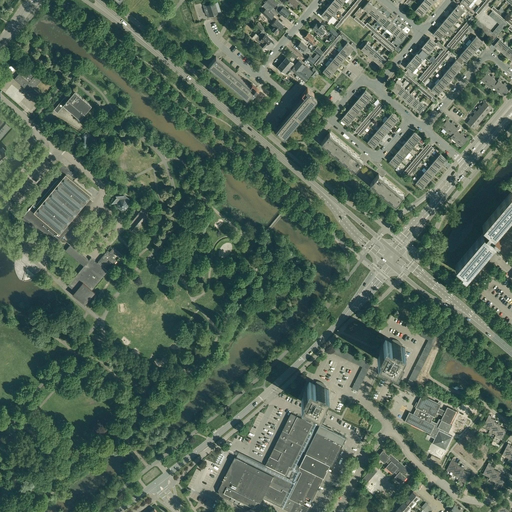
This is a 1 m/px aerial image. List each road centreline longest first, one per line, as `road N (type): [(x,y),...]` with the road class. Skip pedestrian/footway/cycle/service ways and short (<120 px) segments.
road 1 (unclassified): [(156,482),(277,383),(387,263)]
road 2 (primary): [(326,196),(120,22)]
road 3 (residential): [(374,88),(362,78),(329,118),(375,159),(409,118)]
road 4 (unclassified): [(103,191),(0,96)]
road 5 (residential): [(359,398),(375,363),(404,377),(418,348),(385,333)]
road 6 (residential): [(422,129),(487,54),(511,73)]
